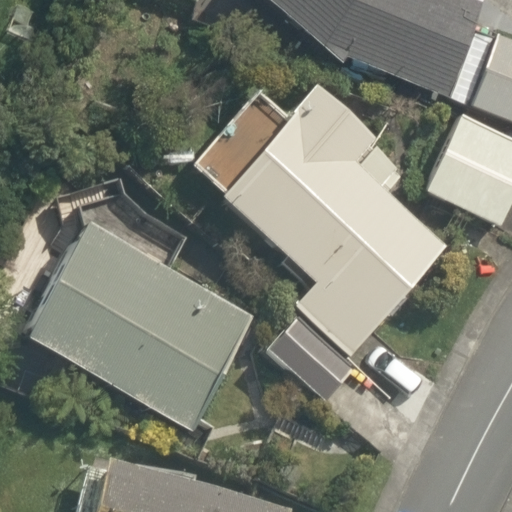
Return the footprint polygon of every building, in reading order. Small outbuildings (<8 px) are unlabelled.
[(472,13),(446,0),(232,0),(222,21),(420,118),(472,13)] [(511,50),(491,40),(413,205),(488,241),(511,190),(511,50)] [(281,316),(341,369),(440,255),(285,119),(199,218),(294,301),(281,316)] [(238,338),(67,241),(3,355),(174,451),(238,338)] [(245,511),(69,470),(59,511),(245,511)]
